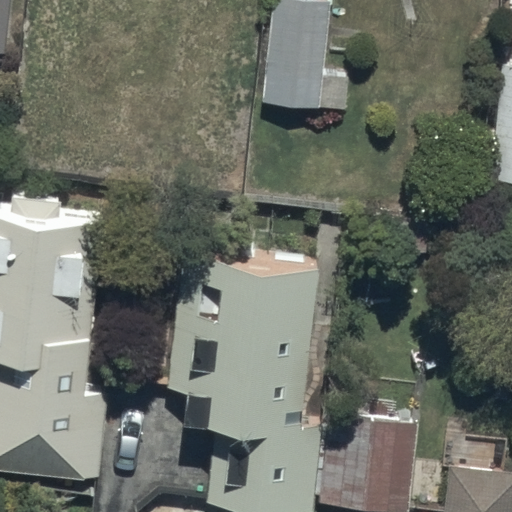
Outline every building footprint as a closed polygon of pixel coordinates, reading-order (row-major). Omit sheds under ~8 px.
[(88,0),(28,0),(24,55),(83,60),(88,0)] [(325,0),(269,0),(263,90),(344,96),(347,68),(320,66),(325,0)] [(511,49),(499,49),(489,166),(503,167),(500,207),(511,208),(511,49)] [(55,197),(56,186),(0,181),(0,456),(96,464),(102,378),(82,376),(96,200),(55,197)] [(317,247),(183,229),(163,396),(217,402),(207,488),(313,501),(315,482),(403,493),(414,407),(328,397),(326,413),(300,410),(317,247)] [(415,511),(511,511),(511,456),(448,451),(443,511),(439,511),(416,510),(415,511)]
